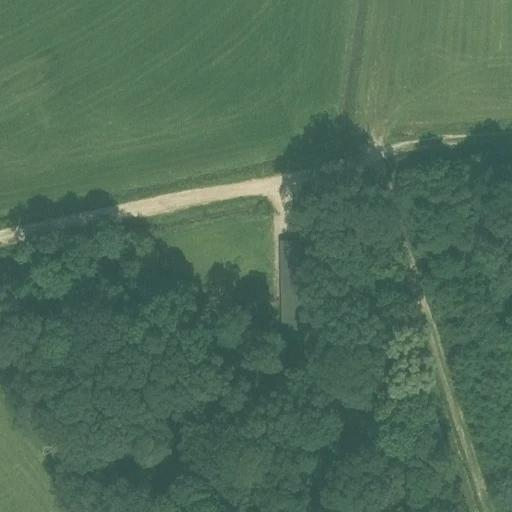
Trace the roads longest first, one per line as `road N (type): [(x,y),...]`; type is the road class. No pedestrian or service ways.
road 1 (track): [(511,141),(435,144),(373,161),(486,511)]
road 2 (track): [(373,161),(0,237)]
